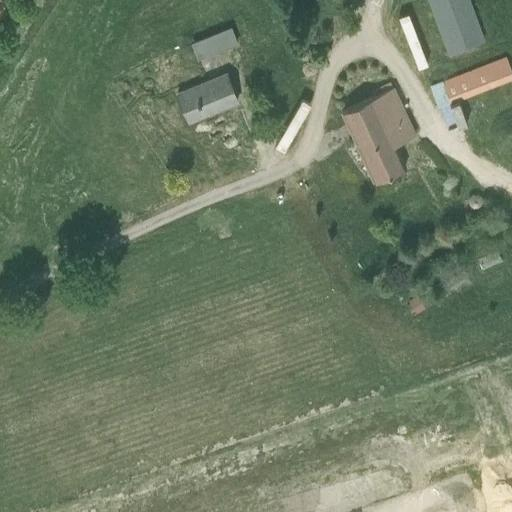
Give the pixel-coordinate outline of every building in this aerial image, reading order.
[(426,0),(446,54),(484,40),(469,0),(426,0)] [(230,27),(210,34),(217,51),(236,43),(230,27)] [(437,106),(511,77),(511,75),(505,57),(429,85),(437,106)] [(236,102),(229,83),(225,74),(177,93),(188,121),(236,102)] [(393,145),(416,134),(393,87),(341,111),(373,181),(404,167),(393,145)] [(502,191),(511,186),(511,130),(500,100),(469,112),(474,124),(469,127),(477,147),(484,145),(502,191)]
